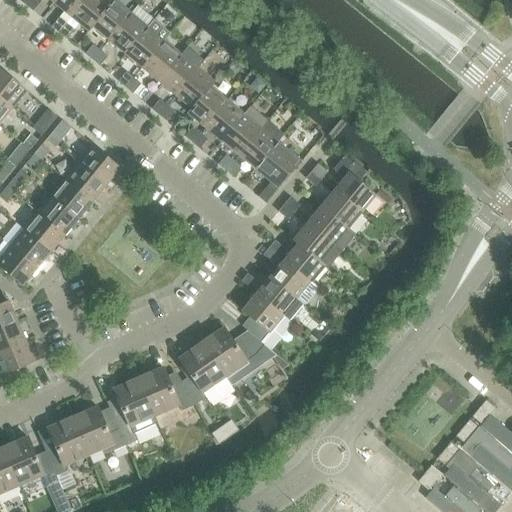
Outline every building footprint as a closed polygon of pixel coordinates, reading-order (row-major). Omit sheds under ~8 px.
[(41,1),(39,0),(30,0),(26,5),(33,11),(41,1)] [(58,0),(55,4),(72,18),(86,0),(58,0)] [(89,32),(93,27),(92,27),(110,5),(104,0),(86,0),(72,18),(89,32)] [(93,27),(109,40),(131,14),(114,0),(113,0),(110,5),(92,27),(93,27)] [(109,40),(126,54),(148,28),(131,14),(109,40)] [(52,27),(59,33),(67,23),(60,17),(52,27)] [(74,29),(67,23),(59,33),(66,38),(74,29)] [(126,54),(142,68),(164,41),(148,28),(126,54)] [(142,68),(159,82),(181,55),(164,41),(142,68)] [(85,54),(93,60),(101,50),(94,44),(85,54)] [(159,82),(175,95),(198,69),(204,61),(187,47),(181,55),(159,82)] [(108,57),(101,50),(93,60),(100,67),(108,57)] [(0,69),(0,98),(12,108),(26,91),(0,69)] [(175,95),(192,109),(210,87),(211,88),(215,83),(198,69),(175,95)] [(118,81),(126,88),(134,78),(126,72),(118,81)] [(141,84),(134,78),(126,88),(133,94),(141,84)] [(188,114),(205,128),(227,101),(211,88),(210,87),(192,109),(188,113),(188,114)] [(0,122),(12,108),(0,98),(0,122)] [(151,109),(159,115),(167,105),(159,99),(151,109)] [(205,128),(222,142),(244,115),(227,101),(205,128)] [(174,111),(167,105),(159,115),(166,121),(174,111)] [(222,142),(238,155),(266,121),(250,108),(244,115),(222,142)] [(41,136),(57,117),(48,109),(32,129),(41,136)] [(54,130),(46,140),(55,148),(71,128),(69,126),(62,121),(54,130)] [(238,155),(255,169),(277,142),(283,135),(266,121),(238,155)] [(185,136),(193,143),(201,133),(193,127),(185,136)] [(208,139),(201,133),(193,143),(200,148),(208,139)] [(32,134),(23,145),(30,151),(38,140),(32,134)] [(300,162),(277,142),(255,169),(278,188),(300,162)] [(23,145),(9,162),(16,167),(30,151),(23,145)] [(42,145),(34,154),(41,160),(49,151),(42,145)] [(93,146),(79,163),(106,185),(120,168),(93,146)] [(33,170),(41,160),(34,154),(26,164),(33,170)] [(218,164),(226,170),(234,160),(227,154),(218,164)] [(241,166),(234,160),(226,170),(233,176),(241,166)] [(9,162),(0,172),(0,182),(2,184),(16,167),(9,162)] [(79,163),(65,180),(92,202),(106,185),(79,163)] [(318,163),(312,171),(321,179),(328,172),(318,163)] [(315,186),(321,179),(312,171),(306,178),(315,186)] [(349,173),(335,191),(361,212),(376,195),(349,173)] [(15,178),(7,188),(14,194),(22,184),(15,178)] [(65,180),(52,197),(78,219),(92,202),(65,180)] [(260,198),(268,188),(260,182),(252,192),(260,198)] [(0,198),(6,204),(14,194),(7,188),(0,195),(0,198)] [(335,191),(321,207),(348,229),(361,212),(335,191)] [(379,191),(376,195),(381,199),(384,195),(379,191)] [(52,197),(38,213),(65,235),(78,219),(52,197)] [(291,197),(284,205),(294,213),(300,205),(291,197)] [(288,219),(294,213),(284,205),(279,212),(288,219)] [(356,236),(348,229),(321,207),(307,224),(342,252),(356,236)] [(38,213),(24,230),(51,252),(65,235),(38,213)] [(328,269),(342,252),(307,224),(293,241),(298,245),(298,244),(325,266),(328,269)] [(24,230),(11,247),(37,269),(51,252),(24,230)] [(275,240),(269,248),(279,256),(285,249),(275,240)] [(37,269),(11,247),(5,242),(0,248),(0,266),(23,286),(37,269)] [(298,244),(298,245),(284,261),(311,283),(325,266),(298,244)] [(377,246),(374,250),(380,255),(383,252),(377,246)] [(269,248),(263,255),(273,263),(279,256),(269,248)] [(284,261),(271,277),(304,305),(307,305),(317,294),(317,290),(318,289),(311,283),(284,261)] [(367,273),(362,278),(370,284),(374,279),(367,273)] [(247,274),(241,281),(251,289),(257,282),(247,274)] [(290,322),(304,305),(271,277),(257,294),(290,322)] [(0,329),(17,322),(8,301),(7,302),(3,293),(0,294),(0,329)] [(269,349),(291,323),(290,322),(257,294),(242,311),(250,317),(242,326),(261,343),(269,349)] [(17,322),(0,329),(0,352),(26,341),(17,322)] [(224,328),(202,344),(225,377),(233,388),(274,359),(278,357),(261,343),(251,334),(236,345),(224,328)] [(0,352),(0,368),(3,376),(35,362),(26,341),(0,352)] [(233,388),(225,377),(202,344),(179,359),(191,376),(182,382),(195,405),(206,397),(210,403),(233,388)] [(278,357),(274,359),(282,370),(289,365),(278,357)] [(181,411),(195,405),(182,382),(171,387),(163,368),(138,379),(155,416),(179,405),(181,411)] [(109,408),(115,422),(115,421),(126,446),(137,441),(131,427),(155,416),(138,379),(113,390),(120,404),(109,408)] [(486,400),(473,417),(483,425),(496,409),(486,400)] [(97,407),(72,418),(89,455),(113,445),(115,450),(126,446),(115,421),(115,422),(105,426),(97,407)] [(511,421),(496,409),(483,425),(511,449),(511,421)] [(56,448),(46,452),(56,476),(67,471),(64,466),(89,455),(72,418),(48,429),(56,448)] [(480,428),(470,420),(456,436),(466,445),(480,428)] [(466,445),(511,482),(511,454),(480,428),(466,445)] [(218,429),(211,434),(216,440),(218,444),(225,440),(222,436),(218,429)] [(28,437),(3,448),(19,486),(43,475),(48,486),(58,482),(59,481),(56,476),(46,452),(36,456),(28,437)] [(461,451),(451,443),(438,459),(447,467),(461,451)] [(0,493),(19,486),(3,448),(0,449),(0,493)] [(447,467),(447,468),(499,511),(511,494),(511,493),(461,451),(447,467)] [(428,490),(442,474),(432,466),(418,482),(428,490)] [(487,511),(442,474),(428,490),(454,511),(487,511)] [(48,486),(46,487),(49,494),(61,488),(58,482),(48,486)]
